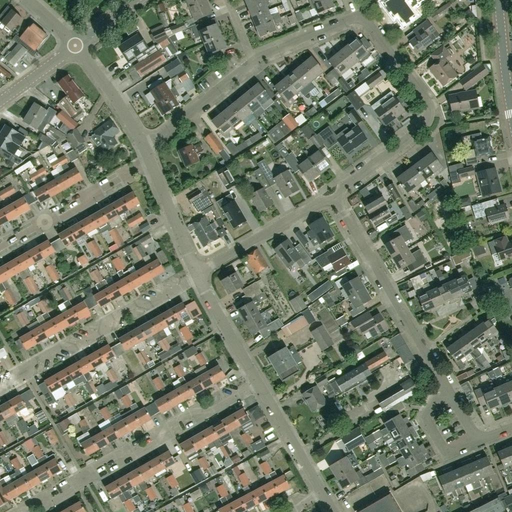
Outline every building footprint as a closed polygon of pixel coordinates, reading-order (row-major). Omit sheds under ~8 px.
[(208,8),(204,0),(188,0),(187,1),(195,21),(212,15),(209,7),(208,8)] [(267,0),(244,0),(248,8),(267,0)] [(270,4),(268,0),(267,0),(248,8),(252,18),(269,11),(266,5),(270,4)] [(330,0),(325,0),(310,6),(312,10),(315,8),(318,15),(334,8),(330,0)] [(384,0),(380,3),(394,22),(397,20),(403,28),(419,16),(415,10),(429,0),(384,0)] [(430,16),(434,21),(438,18),(438,17),(452,7),(453,8),(457,5),(456,4),(458,3),(474,1),(474,0),(452,0),(434,13),(435,13),(430,16)] [(291,10),(288,3),(283,6),(286,12),(291,10)] [(463,16),(469,23),(476,18),(470,9),(465,13),(463,16)] [(0,29),(2,31),(6,27),(11,31),(22,19),(12,10),(6,18),(1,14),(0,15),(0,29)] [(269,11),(252,18),(256,28),(281,18),(279,13),(271,17),(269,11)] [(168,26),(164,13),(159,15),(163,28),(168,26)] [(283,22),(281,18),(256,28),(260,38),(277,32),(274,26),(283,22)] [(418,37),(410,43),(417,53),(431,43),(433,45),(441,38),(436,32),(436,33),(427,21),(414,31),(418,37)] [(183,22),(170,28),(173,36),(175,35),(186,30),(183,22)] [(204,44),(221,37),(216,25),(209,28),(206,22),(192,28),(196,40),(201,37),(204,44)] [(36,36),(41,30),(33,24),(20,38),(26,43),(28,45),(32,39),(32,38),(35,35),(36,36)] [(151,33),(156,42),(171,35),(168,28),(164,30),(163,28),(151,33)] [(32,39),(28,45),(29,46),(35,51),(48,36),(41,30),(36,36),(35,35),(32,38),(32,39)] [(154,45),(148,49),(138,35),(119,47),(129,61),(135,57),(139,63),(152,55),(158,51),(154,45)] [(169,38),(173,44),(178,41),(175,35),(173,36),(169,38)] [(221,37),(204,44),(207,51),(202,53),(206,64),(224,57),(221,51),(226,49),(221,37)] [(357,39),(348,47),(359,61),(361,64),(371,56),(357,39)] [(167,40),(159,45),(162,50),(169,45),(167,40)] [(10,63),(23,47),(19,43),(10,53),(8,52),(6,55),(7,57),(5,59),(10,63)] [(430,55),(436,64),(429,69),(434,77),(435,76),(443,86),(457,76),(444,60),(451,55),(443,46),(430,55)] [(23,47),(10,63),(14,67),(28,51),(23,47)] [(359,61),(348,47),(338,55),(349,69),(359,61)] [(135,67),(141,76),(165,60),(159,51),(135,67)] [(349,69),(338,55),(328,63),(340,77),(349,69)] [(312,58),(303,66),(314,80),(324,72),(312,58)] [(177,61),(164,69),(171,80),(177,76),(184,72),(177,61)] [(392,61),(385,65),(388,71),(395,67),(392,61)] [(472,69),(475,72),(460,82),(466,90),(488,74),(482,66),(479,63),(472,69)] [(303,66),(294,73),(309,92),(315,88),(311,83),(314,80),(303,66)] [(192,80),(189,73),(187,69),(184,72),(177,76),(181,83),(187,94),(196,88),(192,80)] [(370,75),(366,71),(357,77),(361,82),(370,75)] [(340,85),(337,81),(331,72),(325,76),(332,86),(335,84),(337,87),(340,85)] [(309,92),(294,73),(285,81),(296,95),(300,91),(304,96),(309,92)] [(366,83),(370,89),(383,79),(379,74),(366,83)] [(80,111),(74,103),(84,96),(79,90),(78,89),(69,75),(58,83),(67,96),(60,102),(71,117),(80,111)] [(343,77),(337,81),(340,85),(346,93),(356,86),(352,81),(348,84),(343,77)] [(151,93),(145,96),(149,101),(152,106),(151,106),(152,107),(156,105),(166,98),(164,94),(169,91),(171,89),(171,80),(165,84),(164,83),(164,84),(161,79),(154,83),(148,87),(151,92),(150,92),(151,93)] [(296,95),(285,81),(275,89),(282,98),(280,99),(287,109),(296,102),(292,98),(296,95)] [(259,85),(250,93),(261,107),(264,111),(274,103),(270,99),(259,85)] [(166,98),(156,105),(162,115),(178,105),(175,99),(180,96),(174,87),(169,91),(164,94),(166,98)] [(332,102),(323,91),(323,89),(320,91),(325,99),(319,104),(322,109),(332,102)] [(323,91),(332,102),(336,98),(333,93),(331,95),(328,91),(327,92),(325,90),(323,91)] [(477,108),(474,91),(451,96),(454,113),(477,108)] [(83,95),(88,105),(96,101),(91,92),(83,95)] [(371,107),(374,111),(385,126),(404,112),(394,97),(391,92),(371,107)] [(261,107),(250,93),(240,100),(252,114),(256,119),(261,115),(257,110),(261,107)] [(363,107),(352,93),(346,97),(357,111),(363,107)] [(252,114),(240,100),(231,108),(242,122),(252,114)] [(32,109),(29,113),(41,121),(48,125),(52,119),(56,112),(53,110),(49,108),(47,112),(41,108),(35,104),(32,109)] [(210,118),(216,116),(214,105),(208,106),(210,118)] [(242,122),(231,108),(222,115),(233,129),(242,122)] [(346,114),(355,126),(363,120),(354,108),(346,114)] [(72,130),(77,124),(62,111),(57,117),(64,123),(60,130),(66,134),(72,130)] [(80,111),(72,117),(75,121),(83,114),(80,111)] [(313,115),(309,111),(304,114),(308,119),(313,115)] [(41,121),(29,113),(24,122),(36,129),(41,121)] [(279,129),(284,136),(299,126),(290,114),(282,120),(283,121),(277,126),(279,129)] [(233,129),(222,115),(212,123),(224,137),(225,139),(227,139),(230,137),(231,135),(229,133),(233,129)] [(117,143),(112,137),(119,132),(110,119),(94,132),(101,142),(99,144),(105,152),(117,143)] [(307,123),(300,129),(309,140),(310,139),(318,150),(324,145),(317,136),(307,123)] [(6,126),(0,135),(13,143),(20,147),(24,141),(26,138),(18,134),(6,126)] [(465,127),(455,129),(456,136),(466,133),(465,127)] [(76,128),(66,135),(75,149),(85,142),(76,128)] [(324,145),(327,150),(338,142),(347,154),(360,144),(366,140),(357,128),(350,133),(347,129),(336,136),(335,134),(330,137),(325,130),(317,136),(324,145)] [(284,136),(279,129),(270,136),(275,143),(284,136)] [(40,134),(37,138),(49,146),(59,139),(49,132),(46,137),(40,134)] [(224,149),(212,133),(204,139),(216,155),(224,149)] [(259,133),(254,136),(254,137),(257,141),(262,138),(259,133)] [(292,142),(299,140),(297,133),(290,135),(292,142)] [(482,139),(481,134),(471,136),(473,141),(472,141),(473,149),(468,150),(469,155),(464,156),(466,167),(482,163),(480,157),(492,154),(489,138),(482,139)] [(13,143),(0,135),(0,146),(8,151),(4,157),(8,160),(18,166),(20,164),(16,162),(18,158),(13,154),(15,152),(16,153),(20,147),(13,143)] [(254,137),(254,136),(249,139),(252,144),(257,141),(254,137)] [(49,146),(37,138),(32,146),(33,147),(29,153),(33,156),(41,151),(49,146)] [(244,143),(236,148),(232,142),(225,147),(233,157),(247,147),(245,143),(244,143)] [(320,174),(309,159),(298,167),(280,143),(275,147),(295,174),(300,171),(308,182),(320,174)] [(201,150),(198,144),(192,146),(179,151),(186,167),(199,162),(195,152),(201,150)] [(67,154),(72,163),(78,159),(72,150),(67,154)] [(320,151),(309,159),(320,174),(331,166),(320,151)] [(423,160),(436,177),(445,170),(443,167),(432,153),(423,160)] [(58,159),(55,154),(50,156),(53,162),(50,164),(54,170),(56,169),(60,177),(55,180),(61,191),(71,185),(65,174),(61,168),(61,167),(61,166),(59,163),(58,159)] [(68,162),(64,156),(58,159),(59,163),(61,166),(68,162)] [(8,160),(6,164),(13,169),(18,166),(8,160)] [(423,160),(414,166),(424,181),(428,185),(438,179),(436,177),(423,160)] [(29,168),(33,166),(30,162),(15,172),(17,176),(29,168)] [(82,179),(76,168),(70,171),(66,164),(61,167),(61,168),(65,174),(71,185),(82,179)] [(260,170),(270,187),(277,184),(285,198),(299,191),(288,171),(275,179),(267,166),(260,170)] [(424,181),(414,166),(406,173),(418,190),(422,187),(420,184),(424,181)] [(43,167),(36,171),(51,197),(61,191),(55,180),(50,183),(45,176),(48,175),(43,167)] [(226,167),(217,172),(227,191),(236,185),(226,167)] [(473,167),(449,174),(452,185),(461,183),(460,179),(475,175),(473,167)] [(501,191),(495,169),(477,174),(483,196),(501,191)] [(270,187),(260,170),(258,171),(261,176),(257,179),(263,189),(250,197),(260,213),(273,205),(265,190),(270,187)] [(51,197),(36,171),(29,175),(29,176),(33,183),(35,182),(39,189),(34,192),(39,201),(40,204),(51,197)] [(418,190),(406,173),(397,179),(407,193),(412,190),(415,193),(418,190)] [(442,185),(445,189),(449,186),(444,180),(440,183),(442,185)] [(195,185),(198,191),(187,198),(191,205),(197,202),(199,206),(206,202),(208,204),(212,201),(200,182),(195,185)] [(394,201),(400,198),(393,184),(387,187),(393,199),(394,201)] [(442,185),(433,192),(436,196),(445,189),(442,185)] [(16,193),(12,186),(4,190),(9,197),(16,193)] [(436,196),(433,192),(431,188),(426,192),(428,195),(427,197),(430,201),(436,196)] [(9,197),(4,190),(0,192),(0,197),(2,201),(9,197)] [(39,201),(34,192),(33,191),(23,197),(24,198),(29,206),(39,201)] [(134,193),(122,199),(129,210),(140,204),(134,193)] [(386,207),(388,205),(380,193),(363,203),(370,215),(385,206),(386,207)] [(29,206),(24,198),(13,204),(19,216),(30,209),(29,206)] [(129,210),(122,199),(112,205),(118,217),(129,210)] [(425,204),(422,200),(416,205),(412,200),(407,203),(413,213),(425,204)] [(489,201),(471,206),(475,219),(488,216),(490,225),(509,220),(504,205),(491,209),(489,201)] [(221,209),(233,229),(246,221),(234,202),(221,209)] [(19,216),(13,204),(2,210),(9,222),(19,216)] [(112,205),(101,211),(112,230),(109,232),(113,239),(119,235),(115,227),(118,226),(114,219),(118,217),(112,205)] [(370,215),(368,216),(374,227),(385,220),(388,226),(399,220),(395,214),(391,216),(386,207),(385,206),(370,215)] [(2,210),(0,211),(0,226),(9,222),(2,210)] [(96,214),(91,217),(94,223),(97,229),(100,234),(108,230),(109,232),(112,230),(105,217),(101,211),(96,214)] [(412,217),(409,211),(403,215),(406,220),(412,217)] [(424,211),(423,212),(418,215),(422,222),(427,219),(428,219),(424,211)] [(133,218),(137,225),(144,221),(141,214),(133,218)] [(97,229),(91,217),(80,223),(87,235),(97,229)] [(214,223),(210,225),(205,217),(187,227),(190,232),(194,230),(203,247),(218,239),(213,231),(217,228),(214,223)] [(137,225),(133,218),(126,221),(130,228),(137,225)] [(216,221),(219,227),(224,224),(220,218),(216,221)] [(327,242),(333,239),(332,237),(333,236),(323,218),(309,226),(312,230),(308,233),(312,241),(316,239),(319,244),(326,240),(327,242)] [(148,222),(139,227),(142,234),(151,228),(148,222)] [(87,235),(80,223),(69,230),(76,241),(87,235)] [(406,226),(395,232),(398,239),(386,246),(393,258),(408,250),(404,243),(413,238),(406,226)] [(76,241),(69,230),(59,236),(60,238),(65,247),(72,243),(74,247),(78,244),(76,241)] [(294,234),(303,246),(309,242),(300,230),(294,234)] [(150,234),(139,240),(143,247),(154,241),(150,234)] [(119,235),(113,239),(117,246),(121,244),(122,246),(125,245),(119,235)] [(60,238),(51,244),(56,253),(66,248),(65,247),(60,238)] [(491,253),(497,251),(501,261),(511,256),(511,241),(503,245),(501,239),(488,243),(491,253)] [(91,252),(99,248),(94,240),(87,244),(91,252)] [(47,263),(51,260),(49,256),(56,253),(51,244),(49,241),(38,247),(45,259),(47,263)] [(297,254),(287,241),(274,250),(288,268),(300,259),(305,266),(311,261),(303,249),(297,254)] [(140,245),(136,247),(143,258),(147,256),(140,245)] [(123,249),(127,256),(133,253),(129,246),(123,249)] [(471,249),(474,256),(483,253),(481,246),(471,249)] [(45,259),(38,247),(28,253),(35,265),(40,262),(45,259)] [(143,258),(136,247),(133,249),(140,260),(143,258)] [(99,248),(91,252),(95,258),(103,254),(99,248)] [(321,255),(314,259),(318,264),(322,269),(324,268),(326,267),(324,264),(327,262),(330,261),(333,266),(336,271),(343,267),(349,263),(345,256),(342,250),(338,252),(335,254),(333,251),(332,248),(329,249),(327,251),(328,252),(321,255)] [(268,266),(257,250),(245,258),(256,274),(268,266)] [(408,250),(393,258),(400,270),(412,263),(416,269),(427,263),(420,250),(411,255),(408,250)] [(35,265),(28,253),(17,259),(24,271),(35,265)] [(452,258),(456,266),(462,263),(458,254),(452,258)] [(77,259),(83,268),(89,264),(88,263),(89,262),(85,255),(77,259)] [(132,290),(113,255),(101,261),(107,270),(113,266),(111,262),(112,262),(118,272),(117,273),(121,281),(115,284),(122,296),(132,290)] [(143,283),(136,272),(131,275),(129,270),(124,273),(122,271),(125,269),(119,257),(115,259),(113,255),(132,290),(143,283)] [(169,261),(166,256),(160,259),(163,265),(169,261)] [(13,277),(24,271),(17,259),(7,265),(13,277)] [(147,266),(154,277),(165,271),(158,260),(147,266)] [(49,275),(56,271),(52,264),(45,268),(49,275)] [(13,277),(7,265),(0,269),(0,278),(3,283),(13,277)] [(101,275),(95,265),(92,267),(111,301),(122,296),(115,284),(109,287),(102,274),(101,275)] [(147,266),(136,272),(143,283),(154,277),(147,266)] [(111,301),(92,267),(88,269),(97,284),(95,285),(100,293),(94,296),(99,305),(101,308),(111,301)] [(344,267),(335,272),(338,277),(346,272),(344,267)] [(455,280),(462,295),(467,293),(469,296),(473,294),(472,291),(478,288),(474,278),(467,281),(465,276),(462,268),(457,270),(460,278),(455,280)] [(454,302),(443,276),(440,270),(435,272),(442,286),(437,289),(444,304),(449,301),(450,304),(454,302)] [(60,278),(56,271),(49,275),(53,283),(60,278)] [(243,286),(236,274),(222,282),(229,295),(243,286)] [(447,274),(443,276),(454,302),(458,300),(457,298),(462,295),(455,280),(451,282),(447,274)] [(422,280),(420,275),(410,280),(413,285),(422,281),(422,280)] [(35,284),(31,276),(24,280),(28,287),(35,284)] [(350,298),(365,289),(358,278),(351,283),(346,276),(335,283),(339,290),(343,287),(350,298)] [(444,304),(437,289),(432,291),(426,278),(422,280),(422,281),(424,285),(436,311),(440,309),(438,306),(444,304)] [(492,280),(484,283),(486,289),(494,287),(492,280)] [(328,281),(323,285),(327,291),(332,287),(328,281)] [(252,285),(242,291),(244,293),(245,296),(250,294),(259,288),(258,286),(256,283),(252,285)] [(39,291),(35,284),(28,287),(32,295),(39,291)] [(62,289),(60,285),(57,287),(65,302),(63,304),(65,307),(60,309),(69,326),(80,320),(73,308),(69,301),(62,289)] [(424,285),(423,285),(420,287),(423,295),(418,297),(425,313),(430,310),(432,313),(436,311),(424,285)] [(69,301),(72,299),(66,287),(62,289),(69,301)] [(14,296),(10,288),(6,291),(2,293),(6,300),(14,296)] [(245,306),(238,310),(242,317),(245,323),(259,315),(257,311),(256,308),(258,307),(261,305),(259,301),(256,297),(259,295),(262,294),(260,290),(259,288),(250,294),(245,296),(241,299),(245,306)] [(365,289),(350,298),(353,303),(349,305),(353,310),(349,312),(353,318),(366,310),(363,305),(371,300),(365,289)] [(294,295),(300,308),(309,304),(303,291),(294,295)] [(313,292),(307,296),(312,302),(317,298),(313,292)] [(327,306),(333,302),(328,293),(322,297),(327,306)] [(99,305),(94,296),(94,295),(83,301),(84,302),(89,311),(99,305)] [(18,303),(14,296),(6,300),(11,307),(18,303)] [(58,332),(41,302),(38,297),(35,299),(44,314),(36,318),(48,338),(58,332)] [(62,315),(52,320),(48,313),(51,311),(45,300),(41,302),(58,332),(69,326),(60,309),(59,310),(62,315)] [(183,304),(172,310),(179,321),(183,328),(179,330),(183,336),(186,335),(187,336),(191,333),(185,324),(202,314),(194,301),(185,307),(183,304)] [(84,302),(73,308),(80,320),(90,313),(89,311),(84,302)] [(30,323),(21,307),(17,309),(37,344),(48,338),(36,318),(36,319),(41,327),(31,332),(26,325),(30,323)] [(37,344),(17,309),(14,311),(23,327),(21,328),(26,335),(20,339),(26,350),(37,344)] [(287,338),(316,321),(309,309),(302,314),(304,317),(289,326),(288,324),(280,328),(282,331),(275,334),(278,339),(285,335),(287,338)] [(172,310),(162,316),(168,327),(179,321),(172,310)] [(271,323),(265,311),(259,315),(245,323),(252,335),(259,331),(264,340),(284,326),(279,319),(271,323)] [(368,321),(364,315),(346,325),(348,328),(352,325),(355,330),(360,327),(364,334),(369,331),(373,339),(389,330),(380,314),(373,318),(368,321)] [(168,327),(162,316),(151,322),(162,341),(158,343),(161,348),(165,346),(166,347),(169,345),(165,339),(168,337),(164,329),(168,327)] [(337,320),(340,327),(348,323),(344,316),(337,320)] [(481,321),(478,323),(495,346),(499,343),(494,336),(498,333),(493,326),(497,322),(494,319),(490,322),(489,320),(483,323),(481,321)] [(162,341),(151,322),(141,328),(147,339),(152,336),(156,344),(158,343),(162,341)] [(495,346),(478,323),(474,326),(476,329),(472,332),(481,345),(486,341),(491,349),(495,346)] [(316,342),(328,334),(323,325),(310,333),(316,342)] [(141,328),(130,334),(140,352),(146,349),(142,342),(147,339),(141,328)] [(465,333),(462,335),(478,358),(481,362),(482,364),(486,361),(477,348),(481,345),(472,332),(467,335),(465,333)] [(186,335),(183,336),(186,342),(189,340),(190,341),(193,338),(192,336),(193,336),(191,333),(187,336),(186,335)] [(208,338),(196,344),(198,349),(207,345),(210,350),(222,345),(217,333),(207,337),(208,338)] [(140,352),(130,334),(119,340),(121,343),(125,351),(126,351),(132,348),(136,355),(137,355),(141,353),(141,352),(140,352)] [(328,334),(316,342),(322,352),(334,345),(328,334)] [(393,346),(404,340),(400,334),(390,340),(393,346)] [(478,358),(462,335),(458,338),(460,341),(455,344),(465,357),(469,354),(474,361),(478,358)] [(404,340),(393,346),(396,351),(407,345),(404,340)] [(125,351),(121,343),(110,349),(115,357),(116,358),(121,355),(133,376),(143,370),(140,366),(134,369),(125,353),(127,352),(126,351),(125,351)] [(465,357),(455,344),(451,347),(449,345),(445,347),(457,363),(461,370),(465,367),(461,360),(465,357)] [(165,346),(161,348),(163,351),(158,355),(162,361),(171,356),(168,352),(172,350),(170,348),(169,345),(166,347),(165,346)] [(176,345),(170,348),(172,350),(168,352),(171,356),(179,351),(176,345)] [(410,350),(407,345),(396,351),(399,356),(410,350)] [(110,349),(109,346),(98,352),(105,363),(115,357),(110,349)] [(291,357),(298,354),(294,348),(288,352),(285,348),(269,358),(275,368),(286,361),(287,360),(286,358),(290,356),(291,357)] [(506,361),(511,357),(511,356),(509,349),(502,352),(506,361)] [(144,350),(141,352),(141,353),(137,355),(140,360),(144,358),(144,359),(148,357),(144,350)] [(410,350),(399,356),(402,361),(412,355),(410,350)] [(105,363),(98,352),(88,358),(94,369),(105,363)] [(204,359),(206,363),(208,363),(201,352),(195,357),(197,361),(200,359),(201,360),(204,359)] [(385,353),(348,374),(355,387),(367,381),(365,378),(391,363),(385,353)] [(302,361),(298,354),(291,357),(290,356),(286,358),(287,360),(286,361),(275,368),(282,381),(299,371),(295,365),(302,361)] [(415,360),(412,355),(402,361),(405,366),(415,360)] [(144,358),(140,360),(143,365),(142,366),(145,371),(150,368),(147,364),(150,362),(148,357),(144,359),(144,358)] [(94,369),(88,358),(77,364),(84,375),(88,382),(94,394),(98,392),(96,389),(91,380),(93,379),(89,372),(94,369)] [(201,367),(206,363),(204,359),(201,360),(200,359),(197,361),(201,367)] [(415,360),(405,366),(408,371),(418,365),(415,360)] [(84,375),(77,364),(66,370),(73,382),(80,377),(84,375)] [(418,365),(408,371),(411,377),(421,371),(418,365)] [(219,366),(208,372),(214,384),(225,378),(219,366)] [(112,369),(109,370),(115,382),(119,380),(112,369)] [(73,382),(66,370),(56,376),(62,388),(64,391),(69,389),(67,385),(73,382)] [(115,382),(109,370),(105,373),(111,383),(114,388),(118,386),(115,382)] [(141,377),(147,385),(156,378),(149,370),(141,377)] [(493,370),(487,373),(490,380),(497,377),(493,370)] [(176,373),(179,379),(178,380),(182,387),(176,390),(183,402),(193,396),(187,384),(182,377),(185,375),(183,371),(180,372),(179,371),(176,373)] [(214,384),(208,372),(197,378),(204,390),(214,384)] [(334,378),(328,382),(329,383),(323,386),(325,388),(328,394),(333,391),(336,396),(337,397),(355,387),(348,374),(336,381),(334,378)] [(328,382),(324,375),(315,381),(320,388),(323,386),(329,383),(328,382)] [(62,388),(56,376),(39,386),(50,406),(56,402),(52,394),(57,391),(62,388)] [(152,380),(155,386),(162,382),(159,377),(152,380)] [(197,378),(187,384),(193,396),(204,390),(197,378)] [(384,412),(402,402),(422,390),(420,386),(417,388),(411,378),(399,385),(400,386),(376,400),(384,412)] [(94,394),(88,382),(84,384),(90,396),(94,394)] [(162,382),(155,386),(158,391),(165,387),(162,382)] [(111,383),(103,387),(107,393),(114,388),(111,383)] [(102,385),(96,389),(98,392),(100,397),(107,393),(103,387),(102,385)] [(511,402),(511,399),(506,385),(495,390),(498,398),(502,407),(504,408),(507,407),(508,405),(508,404),(511,402)] [(127,386),(119,390),(123,397),(127,395),(131,394),(127,386)] [(302,395),(313,412),(327,404),(316,387),(302,395)] [(498,398),(495,390),(484,394),(481,388),(474,391),(480,407),(488,404),(491,411),(501,407),(502,408),(502,407),(498,398)] [(121,399),(123,397),(119,390),(114,393),(118,401),(121,399)] [(183,402),(176,390),(171,393),(165,396),(172,408),(183,402)] [(333,391),(328,394),(327,394),(330,399),(336,396),(333,391)] [(66,395),(73,406),(75,411),(79,408),(70,393),(66,395)] [(73,406),(66,395),(62,397),(69,408),(73,406)] [(127,402),(131,400),(127,395),(123,397),(121,399),(123,403),(126,401),(127,402)] [(20,396),(9,402),(19,420),(30,414),(28,410),(32,408),(28,401),(24,404),(20,396)] [(155,402),(160,412),(161,414),(172,408),(165,396),(161,399),(155,402)] [(133,405),(131,400),(127,402),(126,401),(123,403),(126,409),(133,405)] [(9,402),(0,407),(0,410),(5,420),(10,428),(17,424),(20,422),(19,420),(9,402)] [(160,412),(155,402),(144,408),(150,418),(160,412)] [(262,415),(257,405),(249,410),(255,419),(262,415)] [(150,418),(144,408),(134,414),(141,426),(151,420),(150,418)] [(247,430),(254,426),(244,409),(233,415),(239,426),(239,427),(244,434),(241,436),(244,441),(247,439),(247,440),(250,438),(247,433),(249,432),(247,430)] [(141,426),(134,414),(132,410),(121,416),(123,420),(130,432),(141,426)] [(105,413),(102,415),(106,421),(108,419),(112,417),(109,412),(105,414),(105,413)] [(78,423),(81,421),(77,413),(58,424),(64,435),(70,431),(69,429),(74,427),(78,424),(78,423)] [(233,415),(222,421),(229,433),(239,427),(239,426),(233,415)] [(389,433),(405,424),(409,421),(407,417),(402,419),(400,415),(384,424),(386,428),(380,431),(379,430),(364,439),(366,442),(368,446),(368,445),(371,451),(378,447),(374,442),(389,433)] [(85,419),(81,421),(78,423),(78,424),(81,428),(84,426),(85,427),(89,425),(85,419)] [(105,431),(102,432),(108,444),(113,441),(119,438),(115,432),(112,426),(108,419),(106,421),(104,422),(108,429),(105,431)] [(20,422),(17,424),(20,429),(23,427),(24,428),(27,426),(24,420),(20,422)] [(130,432),(123,420),(112,426),(119,438),(130,432)] [(229,433),(222,421),(212,427),(222,446),(223,446),(219,448),(222,453),(225,451),(226,452),(230,450),(226,444),(229,443),(228,442),(232,439),(231,437),(229,433)] [(30,431),(27,433),(29,437),(39,431),(35,424),(29,428),(30,431)] [(389,433),(392,438),(386,442),(388,446),(414,430),(412,426),(407,428),(405,424),(389,433)] [(23,427),(20,429),(23,435),(27,433),(30,431),(29,428),(27,426),(24,428),(23,427)] [(222,446),(212,427),(201,433),(208,445),(210,449),(215,447),(217,449),(222,446)] [(340,438),(348,452),(366,442),(364,439),(358,428),(340,438)] [(46,433),(53,445),(59,441),(52,429),(46,433)] [(414,430),(388,446),(390,450),(397,446),(400,451),(415,442),(413,437),(417,435),(414,430)] [(98,450),(92,438),(88,432),(77,439),(87,456),(98,450)] [(102,432),(92,438),(98,450),(108,444),(102,432)] [(201,433),(190,439),(197,451),(203,447),(209,458),(214,455),(211,450),(210,449),(208,445),(201,433)] [(5,445),(8,443),(6,438),(3,440),(2,439),(0,440),(0,443),(2,447),(5,445)] [(189,463),(200,457),(197,451),(190,439),(180,446),(189,463)] [(262,439),(251,446),(255,454),(266,448),(262,439)] [(33,446),(30,440),(25,443),(27,447),(29,446),(31,450),(32,450),(32,449),(34,448),(33,446)] [(415,442),(400,451),(403,456),(396,460),(399,464),(425,449),(423,444),(418,447),(415,442)] [(32,450),(34,454),(37,453),(40,452),(42,451),(39,446),(40,445),(39,443),(33,446),(34,448),(32,449),(32,450)] [(511,461),(505,445),(501,447),(503,450),(497,453),(502,464),(497,466),(499,471),(504,469),(509,466),(511,472),(511,461)] [(428,453),(425,449),(399,464),(401,468),(408,464),(410,469),(406,471),(410,478),(425,470),(421,463),(426,460),(423,456),(428,453)] [(225,451),(222,453),(225,459),(232,455),(230,450),(226,452),(225,451)] [(259,455),(263,463),(266,462),(268,461),(267,459),(271,456),(268,450),(259,455)] [(386,454),(389,461),(399,457),(396,450),(386,454)] [(38,463),(32,467),(35,471),(34,472),(40,483),(51,477),(48,471),(40,458),(43,457),(45,456),(42,451),(40,452),(37,453),(34,454),(38,460),(37,460),(38,463)] [(176,463),(169,452),(159,458),(165,469),(176,463)] [(381,462),(387,459),(384,454),(378,457),(381,462)] [(48,471),(51,477),(62,471),(53,455),(47,458),(45,455),(45,456),(43,457),(40,458),(48,471)] [(233,464),(240,461),(237,455),(230,459),(233,464)] [(478,461),(484,478),(487,485),(492,483),(489,476),(495,474),(487,457),(482,459),(480,455),(476,457),(478,461)] [(21,463),(17,457),(10,462),(13,466),(16,465),(17,466),(19,464),(21,463)] [(204,464),(208,462),(205,457),(198,460),(201,465),(204,463),(204,464)] [(338,462),(329,467),(332,473),(335,478),(344,473),(353,468),(350,463),(347,457),(346,458),(338,462)] [(165,469),(159,458),(148,464),(155,475),(165,469)] [(390,464),(387,459),(381,462),(384,467),(390,464)] [(484,478),(478,461),(472,464),(471,459),(466,461),(478,489),(482,487),(479,480),(484,478)] [(464,468),(458,470),(465,486),(471,484),(473,491),(478,489),(466,461),(462,463),(464,468)] [(204,463),(201,465),(204,471),(208,469),(211,467),(208,462),(204,464),(204,463)] [(263,464),(269,474),(272,472),(266,462),(263,464)] [(15,473),(9,477),(9,478),(13,484),(19,495),(30,489),(21,473),(19,470),(23,468),(21,463),(19,464),(17,466),(16,465),(13,466),(15,470),(14,470),(15,473)] [(155,475),(148,464),(137,470),(144,481),(155,475)] [(269,474),(263,464),(259,465),(265,476),(269,474)] [(214,466),(211,467),(208,469),(212,476),(218,473),(214,466)] [(354,471),(353,468),(344,473),(335,478),(341,489),(354,482),(363,477),(360,471),(355,473),(354,471)] [(384,474),(381,468),(365,477),(368,483),(384,474)] [(465,486),(458,470),(453,472),(451,468),(447,470),(458,497),(460,502),(465,500),(460,489),(465,486)] [(190,474),(196,484),(204,479),(199,469),(190,474)] [(137,470),(127,476),(133,487),(138,484),(142,492),(145,491),(148,489),(144,481),(137,470)] [(458,497),(447,470),(443,471),(445,476),(439,478),(446,495),(451,492),(454,499),(458,497)] [(272,482),(278,493),(290,487),(284,476),(279,479),(275,471),(269,475),(273,482),(272,482)] [(293,475),(291,471),(284,474),(287,479),(293,475)] [(40,483),(34,472),(24,477),(22,473),(21,473),(30,489),(40,483)] [(241,475),(247,485),(250,483),(244,473),(241,475)] [(176,481),(173,475),(166,479),(169,483),(172,481),(173,483),(175,481),(176,481)] [(247,485),(241,475),(238,477),(243,487),(247,485)] [(133,487),(127,476),(116,482),(122,493),(127,501),(124,503),(126,508),(129,506),(130,507),(133,505),(130,500),(133,498),(128,490),(133,487)] [(2,480),(0,481),(0,486),(2,490),(4,494),(7,499),(8,501),(19,495),(13,484),(9,478),(9,477),(3,480),(2,480)] [(0,505),(8,501),(7,499),(4,494),(2,490),(0,486),(0,481),(2,480),(0,477),(0,505)] [(220,486),(226,497),(229,495),(220,477),(216,479),(220,486)] [(391,482),(395,489),(400,486),(396,478),(391,482)] [(169,483),(172,489),(169,490),(173,497),(179,494),(175,487),(179,485),(176,481),(175,481),(173,483),(172,481),(169,483)] [(122,493),(116,482),(105,488),(111,500),(118,496),(122,493)] [(272,482),(262,488),(268,499),(278,493),(272,482)] [(198,501),(208,497),(203,485),(193,489),(198,501)] [(219,511),(233,511),(230,505),(226,497),(220,486),(216,488),(222,499),(220,500),(224,508),(219,511)] [(148,489),(145,491),(148,495),(151,494),(151,495),(155,493),(152,487),(148,489)] [(262,488),(251,494),(257,505),(268,499),(262,488)] [(151,494),(148,495),(151,501),(157,497),(155,493),(151,495),(151,494)] [(251,494),(240,499),(246,511),(257,505),(251,494)] [(503,498),(504,499),(504,500),(502,501),(505,508),(507,507),(509,511),(511,511),(511,494),(510,495),(507,497),(503,498)] [(401,511),(395,501),(390,504),(385,495),(355,511),(504,511),(505,511),(498,498),(470,511),(401,511)] [(189,511),(182,498),(180,499),(179,499),(175,501),(178,506),(181,504),(185,511),(189,511)] [(183,498),(182,498),(189,511),(194,511),(189,503),(186,504),(183,498)] [(240,499),(230,505),(233,511),(243,511),(246,511),(240,499)] [(146,510),(148,502),(140,500),(139,508),(146,510)] [(85,511),(80,503),(69,509),(70,511),(85,511)]
